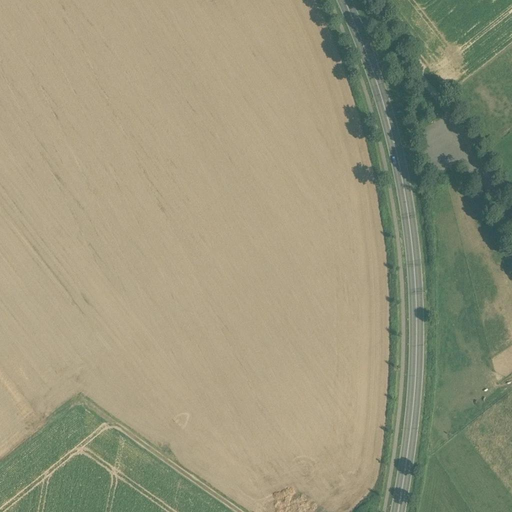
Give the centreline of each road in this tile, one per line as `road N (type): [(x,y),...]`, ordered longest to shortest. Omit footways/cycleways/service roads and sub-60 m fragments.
road 1 (secondary): [(399,511),(416,364),(411,246),(392,135),(344,0)]
road 2 (track): [(237,511),(78,397),(0,461)]
